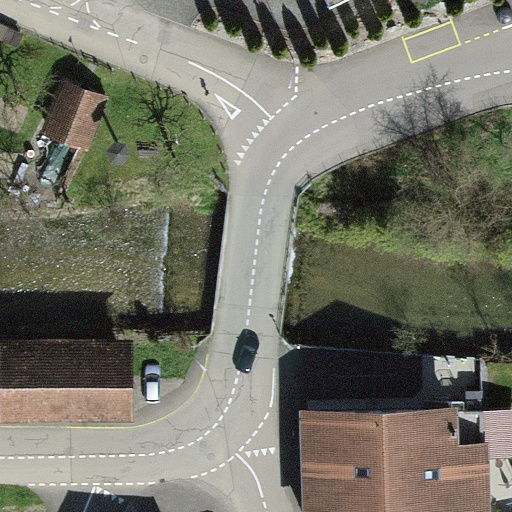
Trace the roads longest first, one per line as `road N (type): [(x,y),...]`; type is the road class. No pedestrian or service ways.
road 1 (residential): [(291,129),(231,88),(0,3)]
road 2 (residential): [(192,424),(230,367),(260,205),(291,129)]
road 3 (residential): [(291,129),(409,80),(511,56)]
road 4 (residential): [(0,457),(91,456),(148,445),(192,424)]
